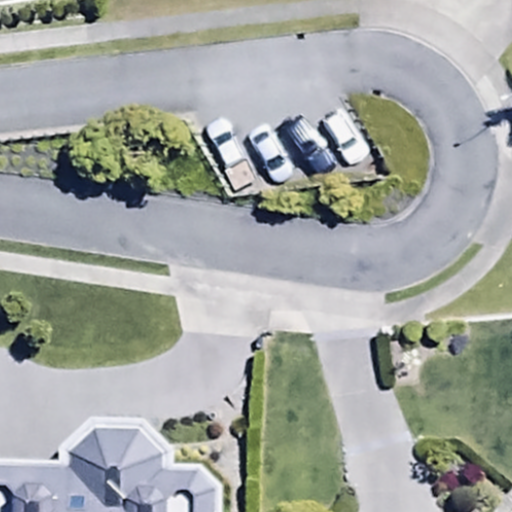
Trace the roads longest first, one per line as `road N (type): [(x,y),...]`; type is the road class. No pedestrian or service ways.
road 1 (residential): [(0,110),(325,73),(371,71),(420,91),(450,126),(459,185),(445,234),(403,262),(333,268)]
road 2 (residential): [(333,268),(0,219)]
